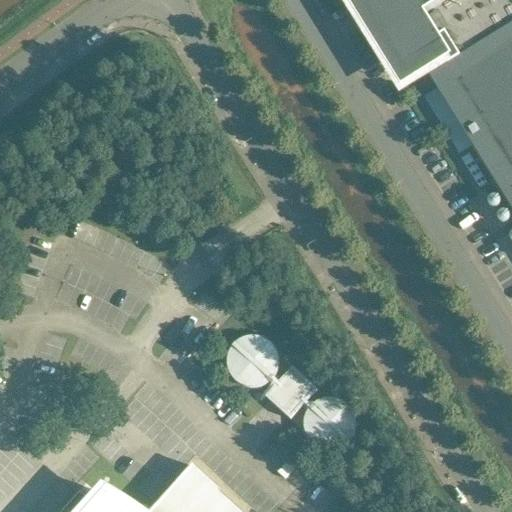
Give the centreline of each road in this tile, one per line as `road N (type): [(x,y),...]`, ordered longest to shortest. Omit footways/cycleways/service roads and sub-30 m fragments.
road 1 (unclassified): [(168,0),(487,511)]
road 2 (unclassified): [(511,348),(299,0)]
road 3 (unclassified): [(0,90),(120,0)]
